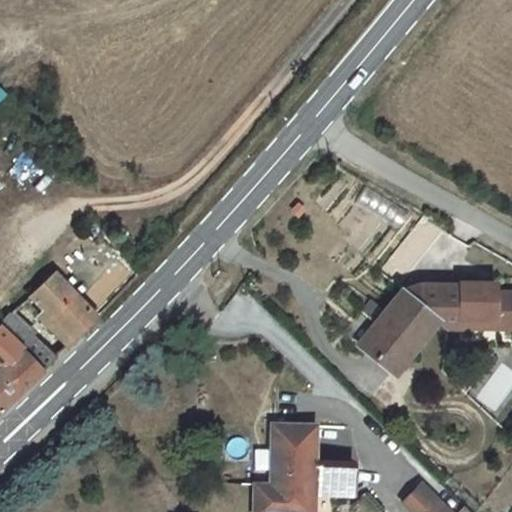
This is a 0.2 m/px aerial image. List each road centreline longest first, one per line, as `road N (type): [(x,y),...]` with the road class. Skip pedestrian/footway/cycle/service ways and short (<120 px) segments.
road 1 (secondary): [(309,124),(165,284),(0,444)]
road 2 (residential): [(309,124),(511,243)]
road 3 (secondary): [(413,0),(309,124)]
